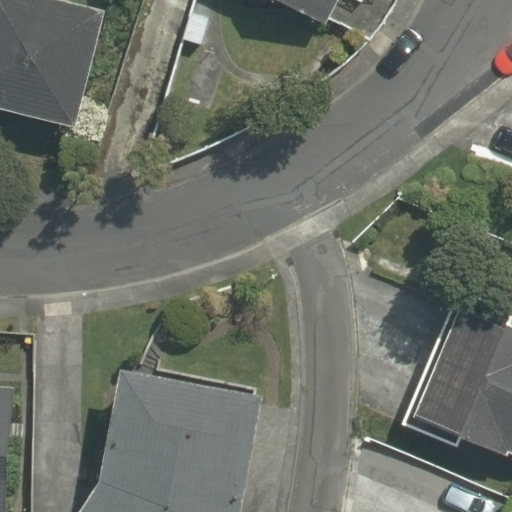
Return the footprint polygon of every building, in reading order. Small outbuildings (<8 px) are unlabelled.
[(99,2),(87,0),(0,0),(0,114),(72,130),(99,2)] [(277,0),(318,21),(328,0),(277,0)] [(511,328),(450,304),(400,415),(511,458),(511,328)] [(238,511),(254,387),(118,362),(96,480),(74,511),(238,511)] [(0,511),(9,511),(11,378),(0,377),(0,511)]
